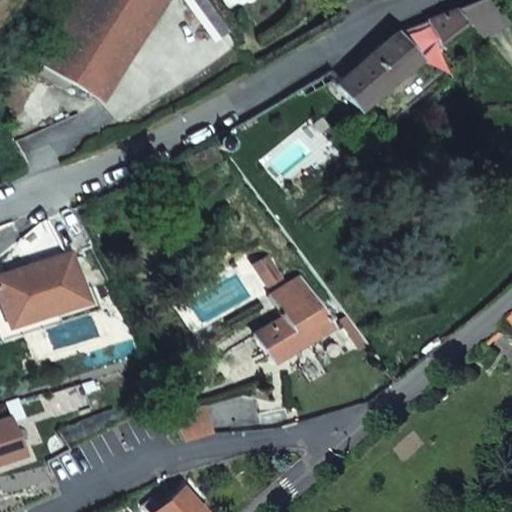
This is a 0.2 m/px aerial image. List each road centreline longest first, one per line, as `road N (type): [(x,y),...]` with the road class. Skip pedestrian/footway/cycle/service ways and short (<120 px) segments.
road 1 (residential): [(0,209),(79,179),(386,18),(436,0)]
road 2 (residential): [(56,511),(145,462),(217,445),(353,432)]
road 3 (residential): [(511,289),(353,432)]
road 4 (residential): [(353,432),(258,511)]
